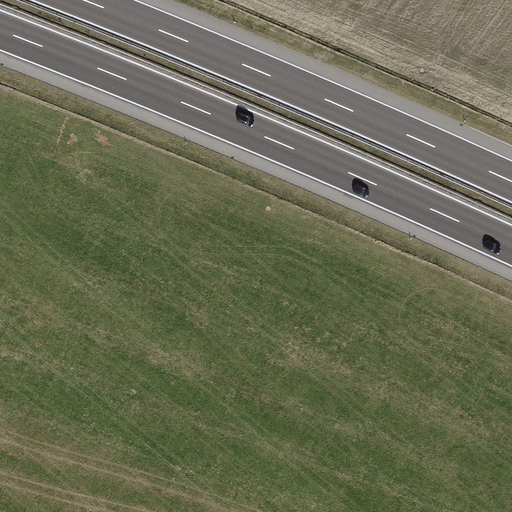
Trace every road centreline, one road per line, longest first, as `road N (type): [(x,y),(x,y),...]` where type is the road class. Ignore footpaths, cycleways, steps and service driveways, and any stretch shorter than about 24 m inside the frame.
road 1 (motorway): [(0,30),(511,246)]
road 2 (motorway): [(511,180),(84,0)]
